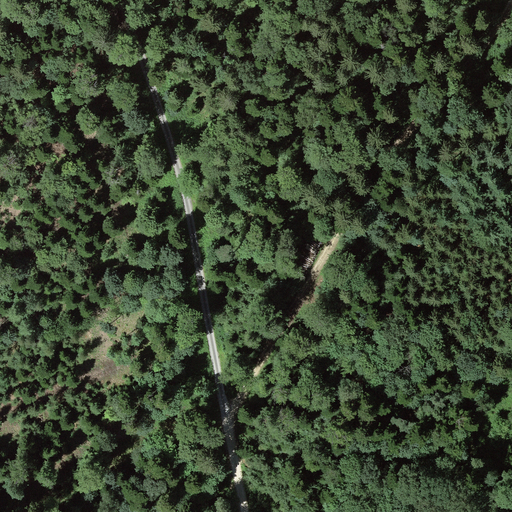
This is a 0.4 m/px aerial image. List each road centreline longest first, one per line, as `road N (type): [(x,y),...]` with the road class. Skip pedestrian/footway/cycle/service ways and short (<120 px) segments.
road 1 (track): [(248,511),(181,181),(123,0)]
road 2 (track): [(228,416),(386,164),(511,17)]
